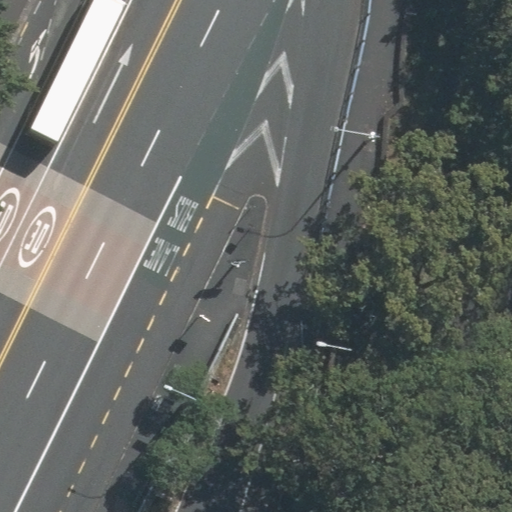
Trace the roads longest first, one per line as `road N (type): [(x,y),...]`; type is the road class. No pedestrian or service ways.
road 1 (motorway): [(331,0),(318,129),(291,255),(203,511)]
road 2 (secondary): [(0,352),(178,0)]
